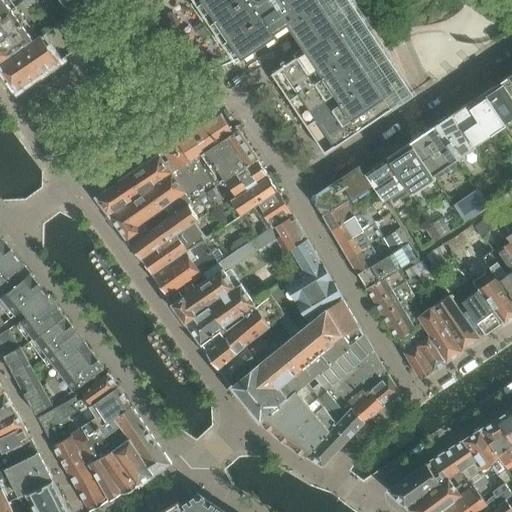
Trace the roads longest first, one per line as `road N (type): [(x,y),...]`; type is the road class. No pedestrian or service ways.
road 1 (residential): [(13,230),(197,469),(239,431)]
road 2 (residential): [(71,194),(229,86),(296,185)]
road 3 (residential): [(239,431),(71,194)]
road 4 (residential): [(296,185),(511,41)]
road 5 (residential): [(296,185),(350,291),(418,393)]
road 6 (residential): [(358,495),(511,395)]
road 7 (residential): [(14,118),(128,43),(145,0)]
road 8 (residential): [(418,393),(328,474)]
